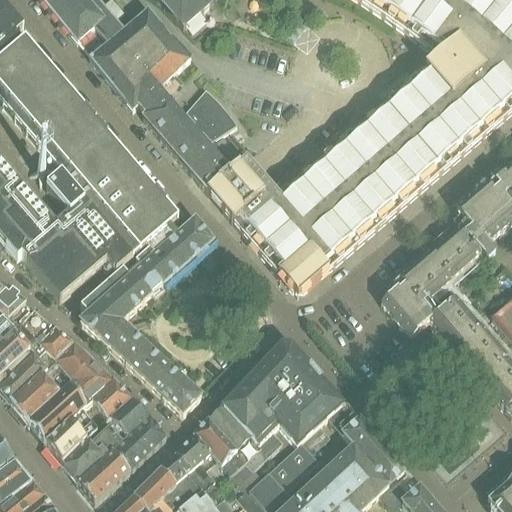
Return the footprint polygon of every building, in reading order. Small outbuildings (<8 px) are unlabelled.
[(240,172),(238,171),(228,179),(205,153),(212,147),(236,131),(227,118),(216,105),(205,96),(185,118),(169,100),(183,87),(176,80),(191,66),(152,22),(129,43),(91,0),(35,0),(41,7),(40,7),(77,50),(91,65),(90,66),(132,117),(138,112),(145,121),(142,124),(292,296),(303,297),(511,116),(511,18),(499,8),(502,4),(499,1),(498,0),(152,0),(182,34),(212,8),(209,4),(213,0),(349,0),(373,15),(396,31),(417,47),(438,63),(276,203),(260,184),(245,167),(240,172)] [(0,109),(60,180),(45,193),(68,219),(54,231),(0,167),(0,245),(17,265),(21,261),(26,267),(26,268),(59,307),(105,267),(114,278),(178,224),(24,44),(21,47),(14,39),(22,32),(0,5),(0,109)] [(205,48),(218,37),(208,24),(194,35),(205,48)] [(511,170),(455,219),(465,230),(391,294),(394,298),(381,309),(410,344),(428,329),(511,424),(511,423),(511,372),(453,304),(439,317),(430,305),(479,262),(485,269),(494,261),(486,252),(511,230),(511,170)] [(80,328),(79,328),(100,347),(182,423),(201,403),(144,350),(120,328),(212,248),(194,227),(191,230),(177,242),(169,232),(145,252),(148,255),(134,267),(137,270),(127,278),(127,279),(122,274),(79,312),(81,313),(88,320),(80,327),(80,328)] [(0,315),(8,324),(25,309),(28,306),(10,290),(6,294),(0,300),(0,315)] [(511,303),(489,323),(511,348),(511,303)] [(0,348),(12,337),(18,331),(19,331),(20,329),(34,317),(25,309),(8,324),(0,315),(0,348)] [(20,329),(19,331),(18,331),(12,337),(0,348),(0,380),(25,358),(26,356),(51,333),(34,317),(20,329)] [(54,335),(51,333),(26,356),(25,358),(0,380),(0,398),(10,410),(42,383),(40,381),(52,370),(53,371),(56,369),(73,350),(54,335)] [(114,387),(73,350),(56,369),(53,371),(66,386),(65,392),(56,400),(42,383),(10,410),(44,451),(70,430),(91,409),(114,387)] [(290,353),(281,352),(222,415),(250,445),(258,454),(246,466),(242,470),(229,482),(244,499),(269,479),(261,469),(287,445),(296,456),(321,434),(328,427),(343,414),(345,412),(344,411),(342,410),(339,410),(320,388),(321,387),(309,374),(309,375),(290,353)] [(91,409),(107,427),(109,425),(131,405),(116,388),(114,387),(91,409)] [(148,423),(131,405),(109,425),(128,443),(149,424),(148,423)] [(368,511),(405,479),(369,438),(345,412),(343,414),(328,427),(351,454),(292,507),(284,498),(318,469),(311,460),(330,444),(321,434),(296,456),(269,479),(244,499),(251,504),(258,511),(368,511)] [(222,415),(207,429),(242,470),(246,466),(258,454),(250,445),(222,415)] [(94,510),(107,499),(116,491),(135,473),(146,461),(165,444),(149,424),(128,443),(121,449),(108,462),(76,489),(94,510)] [(216,468),(221,473),(229,482),(242,470),(207,429),(207,428),(192,443),(209,462),(210,461),(216,468)] [(44,451),(60,469),(86,447),(97,437),(92,430),(80,441),(70,430),(44,451)] [(107,434),(90,451),(89,449),(88,450),(86,447),(60,469),(76,489),(108,462),(121,449),(107,434)] [(192,443),(175,461),(191,478),(198,472),(209,462),(192,443)] [(0,475),(13,466),(0,451),(0,475)] [(175,461),(161,476),(174,490),(186,481),(187,481),(191,478),(175,461)] [(0,475),(0,511),(31,488),(13,466),(0,475)] [(213,511),(214,511),(222,504),(211,490),(214,487),(205,477),(204,479),(198,472),(191,478),(187,481),(198,495),(187,504),(188,508),(183,511),(213,511)] [(161,476),(122,511),(183,511),(188,508),(187,504),(198,495),(187,481),(186,481),(174,490),(161,476)] [(511,511),(511,485),(485,508),(488,511),(511,511)] [(34,491),(5,511),(31,511),(44,503),(34,491)] [(400,511),(401,511),(432,511),(419,495),(400,511)] [(50,511),(44,503),(31,511),(50,511)]
